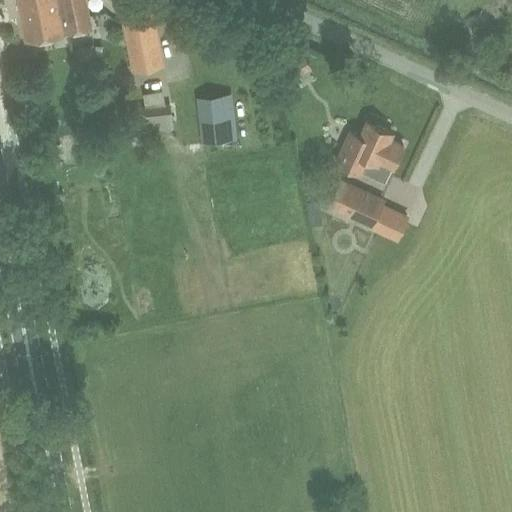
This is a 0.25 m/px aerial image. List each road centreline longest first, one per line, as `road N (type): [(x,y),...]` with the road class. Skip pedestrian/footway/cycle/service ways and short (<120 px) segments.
road 1 (secondary): [(57,511),(0,223)]
road 2 (unclassified): [(511,116),(258,0)]
